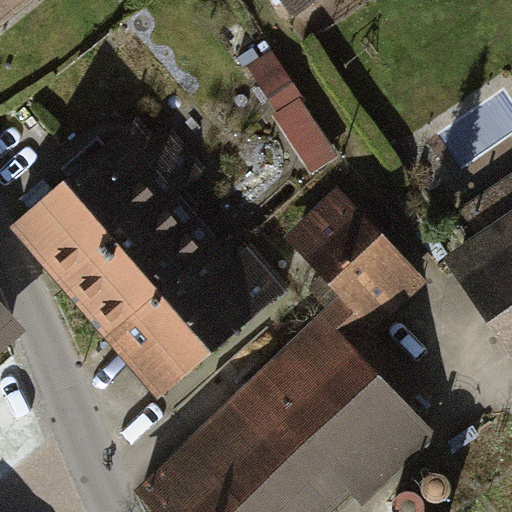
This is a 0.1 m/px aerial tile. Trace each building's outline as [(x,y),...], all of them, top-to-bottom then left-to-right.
[(0,0),(0,22),(28,0),(0,0)] [(257,75),(285,121),(305,109),(277,63),(257,75)] [(22,233),(163,397),(278,299),(137,134),(22,233)] [(341,295),(319,315),(353,350),(424,282),(387,243),(393,237),(350,192),(294,245),(341,295)] [(511,237),(464,269),(511,341),(511,237)] [(174,458),(142,490),(160,509),(157,511),(306,511),(412,413),(353,350),(319,315),(287,346),(309,370),(207,466),(193,463),(186,470),(174,458)] [(0,355),(17,340),(0,321),(0,355)]
